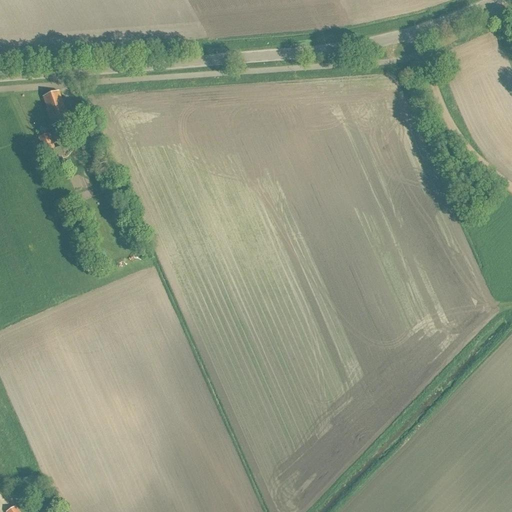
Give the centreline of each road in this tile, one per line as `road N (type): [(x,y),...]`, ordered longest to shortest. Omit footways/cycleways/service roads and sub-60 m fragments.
road 1 (secondary): [(0,79),(355,45),(500,0)]
road 2 (track): [(511,194),(443,120),(412,33)]
